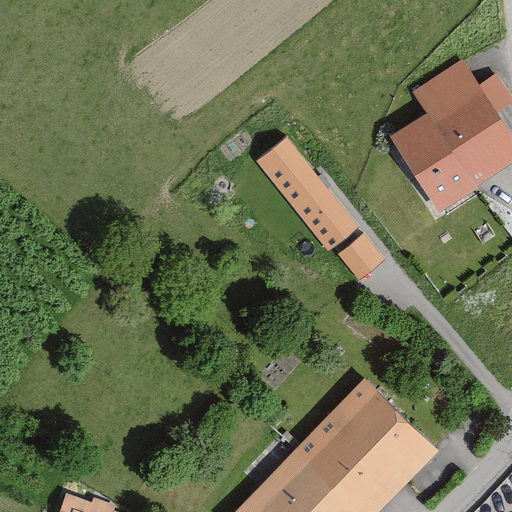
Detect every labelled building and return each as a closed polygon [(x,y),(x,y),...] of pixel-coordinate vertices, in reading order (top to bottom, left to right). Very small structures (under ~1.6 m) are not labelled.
[(462,53),(411,87),(426,109),(392,132),(444,210),(511,164),(511,127),(499,108),(511,98),(494,71),(481,80),(462,53)] [(354,225),(287,143),(261,164),(328,246),(354,225)] [(382,259),(363,236),(341,255),(360,278),(382,259)] [(364,373),(228,511),(373,511),(439,445),(364,373)] [(110,511),(113,504),(67,490),(59,511),(110,511)]
